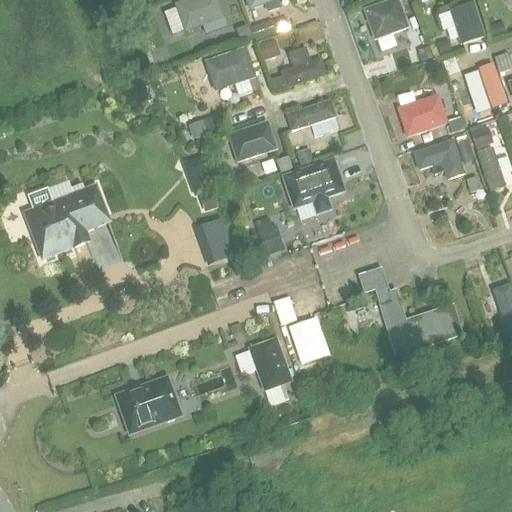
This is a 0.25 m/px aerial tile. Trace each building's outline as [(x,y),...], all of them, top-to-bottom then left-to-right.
[(223,19),(215,0),(194,0),(176,7),(186,33),(223,19)] [(279,9),(276,1),(279,0),(245,0),(249,10),(264,5),(267,13),(279,9)] [(375,42),(408,30),(398,2),(365,14),(375,42)] [(454,25),(459,39),(461,47),(484,40),(473,6),(450,13),(451,14),(454,25)] [(284,46),(266,51),(272,71),(290,66),(284,46)] [(242,49),(205,62),(215,92),(252,79),(242,49)] [(429,49),(417,52),(420,63),(432,60),(429,49)] [(319,63),(309,66),(304,51),(288,56),(293,72),(282,75),(287,90),(324,78),(319,63)] [(492,111),(507,106),(494,68),(479,73),(492,111)] [(197,85),(203,102),(214,98),(208,81),(197,85)] [(408,139),(445,127),(436,100),(399,112),(408,139)] [(336,131),(333,121),(334,120),(328,104),(287,118),(292,134),(311,128),(315,139),(336,131)] [(511,127),(511,122),(509,114),(501,117),(505,130),(511,127)] [(463,131),(459,118),(448,122),(452,135),(463,131)] [(236,164),(273,152),(264,126),(228,138),(236,164)] [(486,129),(470,135),(475,150),(491,144),(486,129)] [(463,166),(473,162),(465,141),(456,145),(463,166)] [(433,176),(443,173),(445,181),(463,176),(452,143),(414,156),(419,172),(431,168),(433,176)] [(300,171),(314,166),(307,147),(293,153),(300,171)] [(492,151),(477,156),(491,197),(506,192),(492,151)] [(183,167),(194,200),(211,194),(200,162),(183,167)] [(331,211),(327,200),(343,194),(333,164),(285,180),(295,211),(312,205),(316,217),(331,211)] [(268,171),(271,182),(287,178),(284,166),(268,171)] [(473,184),(479,201),(490,197),(485,181),(473,184)] [(68,233),(106,219),(97,194),(95,189),(64,201),(52,206),(47,192),(28,200),(33,213),(25,216),(33,237),(42,262),(49,259),(74,249),(73,246),(68,233)] [(337,207),(355,203),(353,194),(334,198),(337,207)] [(212,197),(200,202),(204,213),(216,209),(212,197)] [(271,246),(276,261),(292,255),(287,241),(271,246)] [(395,361),(434,348),(462,340),(452,309),(405,324),(395,294),(387,296),(385,289),(374,292),(395,361)] [(508,341),(511,339),(511,298),(509,289),(493,294),(508,341)] [(290,383),(276,342),(249,351),(264,393),(290,383)] [(134,392),(136,398),(120,404),(118,398),(116,399),(130,436),(180,418),(166,381),(144,389),(144,388),(143,389),(143,390),(136,392),(136,391),(134,392)] [(292,389),(273,395),(280,416),(299,410),(292,389)] [(104,440),(124,435),(121,422),(101,428),(104,440)]
